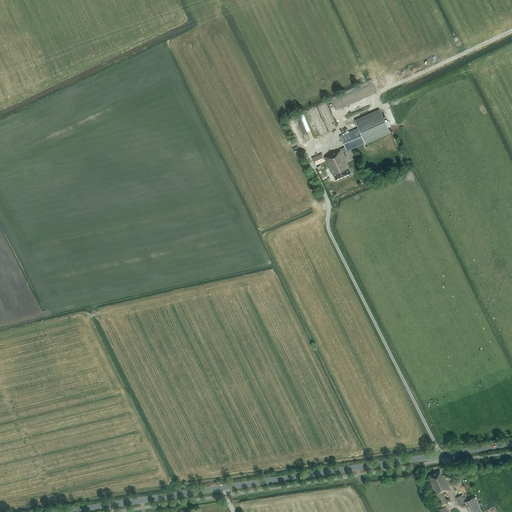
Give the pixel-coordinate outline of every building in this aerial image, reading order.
[(316,106),(308,110),(318,130),(325,127),(323,123),(324,123),(316,106)] [(342,153),(366,143),(390,132),(380,111),(356,121),(359,128),(340,136),(345,147),(340,149),(340,150),(329,155),(329,156),(324,158),(322,154),(312,158),(315,164),(326,160),(332,174),(333,174),(336,180),(351,173),(342,153)] [(430,482),(441,507),(447,504),(443,493),(446,492),(445,491),(450,489),(444,475),(442,476),(440,471),(428,476),(431,482),(430,482)] [(465,502),(462,495),(456,498),(459,505),(465,502)] [(481,511),(476,498),(466,502),(469,511),(481,511)]
